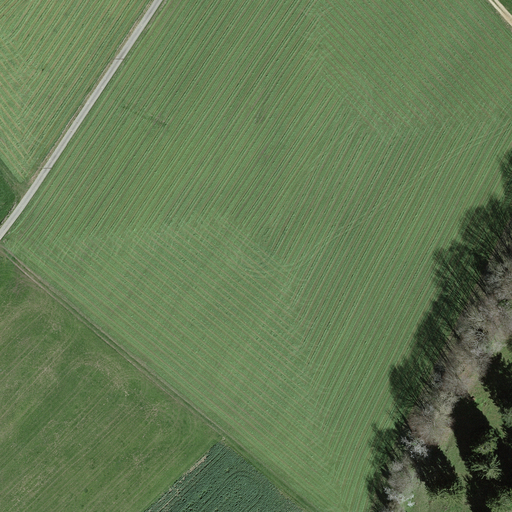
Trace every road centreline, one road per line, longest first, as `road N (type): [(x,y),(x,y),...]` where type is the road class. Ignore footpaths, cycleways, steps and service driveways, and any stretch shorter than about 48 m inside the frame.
road 1 (unclassified): [(156,0),(0,235)]
road 2 (track): [(423,511),(461,397),(511,307)]
